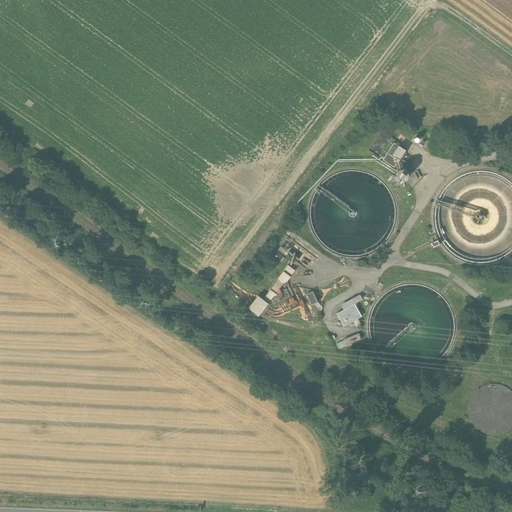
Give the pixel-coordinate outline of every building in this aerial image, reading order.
[(393,167),(402,149),(392,143),(382,161),(393,167)] [(399,184),(408,174),(400,167),(391,177),(399,184)] [(284,283),(293,270),(286,265),(277,279),(284,283)] [(311,292),(305,294),(310,304),(315,302),(311,292)] [(245,309),(255,317),(266,304),(256,296),(245,309)] [(359,315),(353,303),(336,313),(342,324),(359,315)] [(345,346),(360,340),(357,334),(343,339),(345,346)]
